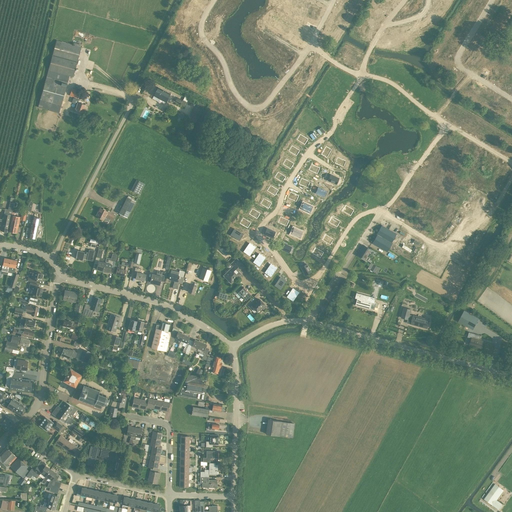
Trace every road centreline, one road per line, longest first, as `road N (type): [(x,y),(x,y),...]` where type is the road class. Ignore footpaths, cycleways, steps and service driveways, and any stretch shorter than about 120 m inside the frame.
road 1 (unclassified): [(288,321),(511,374)]
road 2 (residential): [(213,0),(200,31),(242,102),(264,105),(304,55)]
road 3 (tertiary): [(231,347),(154,301),(58,272)]
road 4 (residential): [(511,177),(473,247),(457,255),(382,209)]
road 5 (residential): [(14,429),(39,398),(58,272)]
road 6 (residential): [(272,250),(309,284),(356,218),(382,209)]
road 7 (tertiary): [(234,495),(231,347)]
